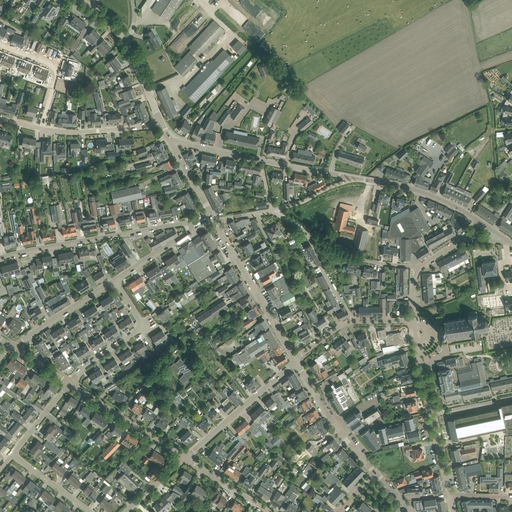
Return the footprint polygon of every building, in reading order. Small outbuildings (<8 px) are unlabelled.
[(182,0),(158,0),(152,9),(151,9),(168,21),(182,0)] [(263,36),(231,2),(225,8),(256,42),(263,36)] [(44,9),(39,16),(43,19),(45,17),(49,19),(51,16),(52,17),(53,16),(52,16),(55,12),(56,12),(59,7),(56,5),(54,7),(50,3),(45,10),(44,9)] [(36,14),(29,25),(32,27),(39,16),(36,14)] [(80,31),(83,28),(86,24),(75,16),(69,24),(80,31)] [(219,46),(215,42),(225,31),(214,20),(188,47),(200,58),(205,52),(208,56),(219,46)] [(2,28),(0,30),(0,38),(1,39),(3,36),(7,38),(12,29),(8,27),(6,30),(2,28)] [(73,52),(80,41),(87,30),(84,27),(81,32),(76,39),(74,38),(68,48),(73,52)] [(12,29),(7,38),(11,40),(10,43),(15,45),(19,36),(14,34),(16,31),(12,29)] [(88,34),(84,38),(92,46),(96,41),(95,41),(96,39),(100,35),(93,29),(90,33),(88,35),(88,34)] [(156,38),(154,35),(152,31),(145,34),(147,38),(145,40),(147,43),(148,42),(152,50),(153,49),(154,50),(156,48),(158,46),(154,39),(156,38)] [(19,36),(15,45),(20,47),(22,44),(25,45),(29,36),(24,34),(23,37),(19,36)] [(241,55),(249,47),(240,38),(232,46),(241,55)] [(104,39),(100,43),(97,45),(101,49),(98,51),(103,56),(106,54),(105,53),(111,47),(104,39)] [(92,53),(97,47),(94,44),(88,50),(85,53),(87,55),(90,52),(92,53)] [(82,56),(75,50),(70,56),(77,61),(82,56)] [(222,72),(234,60),(223,50),(212,62),(211,61),(208,64),(206,63),(205,65),(206,66),(185,88),(184,86),(181,89),(195,102),(223,72),(222,72)] [(183,76),(197,61),(188,53),(174,67),(183,76)] [(0,56),(0,65),(1,64),(6,66),(9,56),(4,55),(3,58),(0,56)] [(9,56),(6,66),(10,67),(9,71),(13,72),(16,63),(13,62),(14,58),(9,56)] [(115,70),(117,68),(121,65),(115,57),(109,61),(109,62),(105,65),(107,67),(111,65),(115,70)] [(64,63),(63,68),(73,71),(74,67),(77,68),(79,63),(69,60),(68,64),(64,63)] [(16,63),(13,72),(17,74),(18,71),(23,72),(26,63),(21,61),(20,64),(16,63)] [(26,63),(23,72),(27,74),(26,77),(30,79),(33,69),(30,68),(31,65),(26,63)] [(267,71),(264,63),(258,65),(261,73),(267,71)] [(33,69),(30,79),(34,80),(35,77),(40,79),(43,69),(38,67),(37,71),(33,69)] [(63,68),(61,73),(65,74),(64,78),(74,81),(75,76),(71,75),(73,71),(63,68)] [(43,69),(40,79),(44,80),(43,84),(48,86),(51,76),(47,74),(48,71),(43,69)] [(106,82),(111,78),(117,73),(115,71),(109,75),(104,79),(106,82)] [(125,86),(126,85),(131,83),(128,76),(122,78),(118,80),(119,83),(123,81),(125,86)] [(58,83),(56,89),(66,92),(68,82),(61,79),(60,84),(58,83)] [(173,99),(171,100),(165,87),(157,91),(169,118),(177,114),(173,105),(175,104),(173,99)] [(31,93),(32,90),(27,88),(26,92),(25,92),(23,99),(29,101),(31,93)] [(124,101),(131,98),(136,96),(133,89),(123,93),(119,94),(121,98),(123,98),(124,101)] [(98,92),(94,91),(96,102),(96,103),(98,111),(102,110),(104,110),(101,96),(99,97),(98,92)] [(211,92),(205,97),(209,101),(214,95),(211,92)] [(511,101),(507,99),(505,103),(504,106),(501,106),(500,111),(504,111),(511,113),(511,101)] [(14,115),(15,110),(17,105),(12,103),(11,106),(5,104),(3,112),(14,115)] [(130,103),(120,107),(124,117),(128,115),(126,108),(131,106),(130,103)] [(140,118),(135,120),(137,123),(141,121),(142,122),(149,120),(142,103),(138,104),(135,105),(137,110),(134,111),(135,114),(138,113),(140,118)] [(35,115),(37,107),(28,105),(27,109),(26,109),(24,115),(31,116),(31,114),(35,115)] [(188,105),(181,113),(185,117),(192,108),(188,105)] [(245,109),(240,105),(234,113),(240,116),(245,109)] [(278,110),(272,107),(265,119),(271,122),(278,110)] [(93,110),(86,111),(86,117),(88,117),(88,123),(92,123),(92,124),(100,123),(100,118),(100,117),(96,117),(96,113),(93,113),(93,110)] [(511,113),(504,111),(503,116),(503,119),(505,119),(506,125),(509,124),(510,125),(511,125),(511,124),(511,117),(511,118),(511,116),(511,113)] [(226,120),(230,115),(226,112),(222,117),(226,120)] [(119,113),(108,115),(108,113),(104,114),(105,119),(108,119),(109,123),(121,121),(119,113)] [(76,119),(75,119),(76,114),(69,114),(69,115),(65,114),(64,125),(75,126),(76,119)] [(128,115),(124,117),(126,122),(129,121),(130,123),(134,121),(131,114),(128,115)] [(309,117),(302,122),(306,128),(313,122),(309,117)] [(201,133),(201,134),(203,136),(204,133),(210,123),(211,120),(207,118),(202,127),(203,127),(203,128),(203,129),(201,133)] [(180,128),(187,132),(191,126),(187,124),(188,122),(185,120),(180,128)] [(204,141),(214,143),(215,135),(216,132),(212,131),(213,125),(210,123),(204,133),(205,134),(204,141)] [(203,129),(202,129),(202,127),(197,125),(194,130),(191,135),(199,139),(201,133),(203,129)] [(0,141),(10,144),(13,136),(5,134),(6,133),(0,131),(0,141)] [(226,131),(224,141),(256,148),(259,138),(247,136),(247,133),(240,131),(239,134),(226,131)] [(308,131),(305,136),(315,141),(318,135),(308,131)] [(368,153),(370,150),(356,141),(358,138),(354,135),(352,138),(349,142),(364,152),(364,151),(368,153)] [(27,151),(30,138),(23,137),(21,145),(25,146),(24,149),(24,150),(27,151)] [(30,138),(27,151),(30,151),(31,151),(31,147),(34,148),(36,140),(30,138)] [(126,139),(119,140),(119,144),(120,149),(124,148),(127,147),(134,147),(133,139),(126,139)] [(39,147),(39,148),(39,157),(39,162),(43,162),(43,154),(51,154),(51,151),(51,141),(46,140),(46,141),(43,141),(43,147),(39,147)] [(105,150),(108,150),(107,140),(96,141),(97,148),(95,149),(95,153),(101,152),(101,148),(104,148),(105,150)] [(268,146),(266,154),(285,158),(288,143),(283,142),(282,149),(268,146)] [(65,158),(65,155),(65,145),(62,145),(62,143),(57,143),(57,149),(54,149),(54,162),(59,162),(59,158),(65,158)] [(68,150),(68,155),(68,156),(76,155),(76,150),(80,150),(79,143),(71,144),(71,150),(68,150)] [(154,155),(165,149),(161,143),(155,146),(157,150),(150,153),(152,156),(154,155)] [(459,150),(451,143),(445,149),(448,152),(446,155),(450,159),(459,150)] [(293,152),(291,159),(305,163),(313,164),(315,157),(311,156),(312,152),(308,151),(310,146),(306,146),(305,150),(299,149),(298,150),(298,153),(293,152)] [(139,156),(147,153),(145,148),(137,151),(139,156)] [(169,157),(165,149),(154,155),(158,163),(169,157)] [(315,150),(314,152),(317,154),(317,155),(323,158),(326,153),(320,149),(318,152),(315,150)] [(397,156),(401,160),(409,153),(405,149),(397,156)] [(195,158),(196,158),(191,150),(183,155),(186,160),(188,159),(187,159),(189,157),(190,158),(191,157),(193,159),(195,158)] [(339,151),(337,159),(361,167),(365,158),(339,151)] [(207,164),(209,156),(202,154),(200,162),(207,164)] [(209,156),(207,164),(213,165),(212,167),(216,168),(217,166),(214,165),(216,157),(209,156)] [(424,156),(420,161),(424,164),(420,169),(425,172),(429,167),(430,167),(434,162),(424,156)] [(196,158),(195,158),(193,159),(191,157),(190,158),(189,157),(187,159),(188,159),(186,160),(189,167),(197,162),(195,158),(196,158)] [(224,167),(224,168),(232,170),(231,172),(235,173),(236,169),(233,168),(235,161),(226,159),(224,167)] [(165,171),(168,170),(174,167),(170,160),(164,163),(161,165),(165,171)] [(508,164),(505,160),(498,166),(499,172),(508,164)] [(145,163),(129,167),(130,172),(146,168),(145,163)] [(248,173),(249,166),(240,164),(239,170),(242,171),(242,174),(246,175),(246,173),(248,173)] [(256,173),(257,167),(249,166),(248,173),(252,174),(253,173),(256,173)] [(401,180),(403,173),(387,167),(385,175),(401,180)] [(206,168),(205,182),(212,183),(212,175),(220,175),(221,173),(225,174),(225,171),(224,171),(222,170),(217,170),(213,169),(206,168)] [(417,177),(414,185),(427,190),(430,182),(429,182),(430,180),(429,178),(424,176),(422,176),(425,172),(420,169),(418,172),(417,172),(414,177),(417,177)] [(177,188),(183,186),(176,172),(172,174),(170,174),(160,179),(162,184),(172,179),(175,186),(164,189),(165,194),(177,190),(177,188)] [(282,182),(283,173),(272,172),(272,175),(271,175),(271,178),(272,178),(271,180),(282,182)] [(442,181),(445,175),(441,172),(438,177),(438,179),(437,178),(433,186),(432,186),(430,191),(437,193),(438,189),(442,181)] [(447,184),(448,183),(452,175),(448,172),(443,182),(447,184)] [(295,173),(293,180),(303,182),(303,186),(307,186),(308,182),(305,181),(306,176),(295,173)] [(403,173),(401,180),(405,182),(405,181),(408,182),(410,175),(403,173)] [(51,187),(49,175),(40,177),(41,185),(47,184),(48,188),(51,187)] [(316,182),(308,186),(311,193),(315,191),(326,186),(323,181),(317,184),(316,182)] [(114,204),(118,203),(142,198),(139,185),(111,192),(114,204)] [(209,199),(216,196),(211,186),(204,189),(209,199)] [(446,186),(442,195),(451,199),(455,190),(446,186)] [(478,202),(486,193),(482,189),(474,199),(478,202)] [(459,203),(463,194),(455,190),(451,199),(459,203)] [(174,199),(174,200),(175,201),(176,201),(177,201),(177,202),(181,200),(184,204),(191,199),(187,192),(187,193),(181,196),(181,195),(179,196),(179,195),(175,197),(175,198),(174,199)] [(379,200),(377,200),(376,204),(374,203),(372,211),(374,211),(378,212),(381,201),(388,203),(390,195),(380,192),(379,200)] [(459,203),(467,207),(471,198),(463,194),(459,203)] [(209,199),(215,212),(222,209),(216,196),(209,199)] [(405,204),(407,198),(397,196),(397,199),(393,198),(392,207),(396,208),(397,205),(401,206),(402,203),(405,204)] [(184,204),(180,206),(184,213),(188,211),(195,206),(191,199),(184,204)] [(432,210),(435,203),(428,200),(426,206),(432,208),(431,209),(432,210)] [(162,217),(160,210),(159,210),(158,203),(151,205),(152,211),(148,212),(149,219),(157,218),(162,217)] [(335,228),(354,232),(355,228),(346,225),(349,213),(351,213),(352,206),(341,203),(335,228)] [(438,212),(441,205),(435,203),(432,210),(438,212)] [(62,227),(61,221),(62,221),(59,204),(54,205),(56,214),(57,222),(58,228),(62,228),(62,227)] [(479,204),(474,211),(493,224),(499,215),(495,212),(494,214),(479,204)] [(444,215),(447,208),(441,205),(438,212),(444,215)] [(176,206),(160,210),(162,217),(164,216),(164,217),(175,215),(174,212),(177,211),(176,206)] [(430,228),(418,207),(411,211),(409,208),(391,217),(389,231),(388,231),(387,238),(400,238),(409,238),(411,238),(421,233),(423,232),(430,228)] [(450,218),(453,211),(447,209),(447,208),(444,215),(444,216),(450,218)] [(137,222),(145,220),(143,214),(143,211),(136,212),(137,222)] [(460,233),(470,221),(464,216),(454,227),(460,233)] [(379,219),(368,217),(366,223),(377,226),(379,219)] [(511,226),(506,222),(508,219),(504,217),(502,220),(497,227),(508,233),(511,226)] [(83,220),(81,221),(83,228),(84,233),(90,231),(89,224),(88,221),(88,219),(83,220)] [(90,231),(97,230),(95,219),(88,221),(89,224),(90,231)] [(250,221),(249,219),(241,220),(235,223),(233,220),(229,223),(233,231),(244,225),(250,221)] [(253,219),(250,221),(255,230),(258,228),(256,224),(254,219),(253,219)] [(388,222),(379,220),(377,226),(386,229),(388,222)] [(335,222),(329,221),(328,224),(327,224),(326,228),(329,229),(330,226),(334,227),(335,222)] [(77,234),(75,225),(74,223),(68,224),(70,235),(77,234)] [(63,236),(70,235),(68,224),(68,227),(66,228),(65,227),(62,227),(62,228),(63,236)] [(276,224),(265,230),(271,241),(278,236),(276,234),(281,232),(276,224)] [(244,225),(233,231),(234,233),(238,239),(245,235),(245,234),(248,232),(247,230),(244,225)] [(34,229),(32,230),(32,226),(26,227),(28,235),(30,243),(36,242),(34,232),(34,229)] [(448,239),(456,234),(452,226),(444,230),(444,231),(448,239)] [(363,250),(368,231),(358,228),(354,248),(363,250)] [(163,235),(167,242),(178,235),(174,229),(172,230),(172,229),(169,230),(169,229),(168,229),(165,230),(167,233),(165,234),(164,231),(161,233),(161,235),(162,234),(163,235)] [(50,239),(48,231),(46,232),(45,230),(42,231),(43,240),(50,239)] [(248,240),(259,233),(257,230),(246,236),(248,240)] [(438,231),(436,232),(437,235),(441,242),(448,239),(444,231),(439,233),(438,231)] [(205,252),(216,246),(208,232),(201,236),(191,243),(189,242),(188,244),(187,245),(178,250),(184,259),(187,265),(206,253),(205,252)] [(161,236),(161,235),(161,233),(155,236),(157,239),(151,242),(149,237),(145,239),(148,244),(149,243),(153,249),(163,244),(160,237),(161,236)] [(9,235),(8,236),(10,247),(16,245),(16,243),(17,243),(16,239),(15,239),(14,234),(9,235)] [(30,243),(28,235),(25,236),(25,234),(21,235),(23,244),(30,243)] [(432,234),(430,235),(435,245),(441,242),(437,235),(433,236),(432,234)] [(430,249),(435,245),(430,235),(428,236),(429,239),(425,241),(430,249)] [(432,254),(429,249),(427,246),(421,236),(415,238),(415,237),(411,238),(409,238),(400,238),(400,240),(400,259),(411,260),(411,253),(415,253),(420,261),(432,254)] [(125,242),(120,245),(126,255),(131,251),(125,242)] [(250,242),(242,246),(247,255),(254,251),(255,252),(262,248),(260,244),(253,248),(250,242)] [(307,247),(304,248),(307,254),(305,256),(309,263),(312,261),(314,260),(313,257),(316,255),(310,245),(309,245),(307,246),(307,247)] [(393,255),(397,256),(398,249),(391,247),(390,249),(384,248),(383,256),(392,258),(393,255)] [(469,257),(464,248),(459,251),(464,260),(469,257)] [(90,259),(89,255),(93,254),(93,255),(97,255),(96,250),(92,251),(89,252),(88,249),(79,250),(80,257),(80,261),(90,259)] [(281,249),(273,253),(277,260),(284,255),(281,249)] [(66,253),(67,261),(71,261),(71,264),(78,262),(76,254),(73,255),(73,251),(66,253)] [(219,262),(224,260),(219,251),(214,254),(215,256),(210,259),(212,263),(218,260),(219,262)] [(459,251),(454,254),(459,263),(464,260),(459,251)] [(64,262),(67,261),(66,253),(58,254),(59,258),(56,258),(57,266),(64,265),(64,262)] [(190,269),(198,283),(216,271),(206,253),(187,265),(190,269)] [(115,257),(116,258),(111,261),(112,263),(111,263),(113,266),(114,265),(117,270),(129,262),(123,254),(120,256),(119,254),(115,257)] [(180,261),(178,258),(176,254),(170,258),(177,268),(179,267),(181,269),(184,267),(187,265),(184,259),(180,261)] [(453,266),(459,263),(454,254),(448,257),(453,266)] [(51,255),(42,257),(43,265),(53,263),(54,274),(59,273),(58,267),(57,268),(57,266),(56,258),(56,260),(52,260),(51,255)] [(265,264),(261,257),(260,257),(259,255),(252,260),(253,261),(251,262),(252,265),(254,268),(255,269),(265,264)] [(448,269),(453,266),(448,257),(443,260),(448,269)] [(177,268),(170,258),(168,259),(167,259),(165,260),(165,261),(165,262),(166,264),(167,264),(168,265),(164,268),(169,277),(174,274),(172,272),(177,268)] [(442,272),(448,269),(443,260),(438,263),(442,272)] [(21,274),(20,271),(17,262),(15,262),(15,261),(12,262),(16,276),(21,274)] [(497,273),(495,261),(482,262),(482,266),(477,266),(480,290),(486,289),(484,275),(497,273)] [(10,277),(16,276),(12,262),(8,263),(9,264),(6,265),(10,277)] [(275,273),(273,270),(277,268),(274,263),(268,266),(257,272),(258,272),(260,275),(259,275),(260,277),(264,284),(271,280),(269,277),(275,273)] [(356,273),(357,268),(358,265),(348,263),(347,266),(345,266),(344,266),(343,270),(344,271),(346,271),(345,272),(349,273),(349,271),(356,273)] [(10,277),(6,265),(4,266),(4,265),(0,266),(2,272),(0,273),(0,274),(2,280),(4,279),(3,276),(6,275),(7,278),(10,277)] [(169,277),(164,268),(160,270),(157,266),(152,269),(159,280),(161,278),(159,275),(162,274),(166,279),(169,277)] [(231,267),(227,270),(226,271),(223,267),(210,276),(206,279),(209,282),(221,275),(220,274),(225,271),(226,274),(218,280),(219,283),(223,281),(235,273),(231,267)] [(376,278),(377,272),(373,271),(373,268),(365,267),(363,277),(367,278),(367,275),(372,276),(372,277),(376,278)] [(399,281),(396,281),(396,284),(400,284),(407,284),(407,268),(400,268),(400,269),(399,269),(399,281)] [(78,272),(81,276),(84,274),(86,277),(90,275),(86,269),(84,270),(78,272)] [(156,281),(159,280),(152,269),(147,273),(151,280),(154,279),(156,281)] [(93,276),(97,283),(106,277),(102,271),(93,276)] [(229,289),(233,286),(232,283),(238,279),(235,273),(223,281),(224,282),(226,283),(230,280),(231,283),(227,286),(226,285),(215,292),(217,296),(218,296),(229,289)] [(423,281),(432,281),(435,280),(435,273),(422,274),(423,281)] [(68,287),(65,279),(63,276),(63,274),(59,275),(59,278),(60,278),(55,280),(56,283),(59,290),(64,287),(67,293),(70,291),(68,287)] [(169,277),(173,282),(175,285),(179,282),(174,274),(169,277)] [(322,274),(317,277),(324,291),(329,300),(334,309),(334,310),(340,307),(334,297),(329,288),(322,274)] [(141,276),(135,280),(140,288),(143,291),(145,290),(142,285),(145,283),(143,281),(141,276)] [(281,297),(291,291),(284,276),(273,283),(274,285),(267,290),(272,299),(280,295),(281,297)] [(33,286),(31,282),(30,280),(29,277),(25,280),(29,288),(33,286)] [(77,290),(78,289),(80,293),(91,287),(86,279),(76,286),(76,287),(75,287),(77,290)] [(153,284),(153,283),(150,279),(147,281),(153,290),(156,288),(153,284)] [(135,280),(129,284),(133,290),(132,290),(138,300),(141,297),(140,296),(142,295),(143,297),(145,295),(144,294),(143,292),(143,291),(140,288),(135,280)] [(374,286),(371,286),(371,289),(374,289),(380,289),(380,280),(374,281),(374,286)] [(229,289),(218,296),(222,294),(224,297),(233,292),(234,294),(238,291),(237,291),(244,286),(241,282),(233,286),(229,289)] [(45,296),(40,285),(35,288),(40,299),(45,296)] [(352,288),(352,290),(349,291),(349,285),(344,286),(344,291),(345,291),(346,296),(353,295),(353,296),(360,295),(359,287),(352,288)] [(13,286),(7,288),(9,295),(15,293),(13,287),(13,286)] [(231,296),(231,297),(232,300),(234,300),(243,294),(247,291),(244,286),(237,291),(238,291),(234,294),(231,296)] [(34,287),(31,288),(35,297),(38,303),(41,301),(38,296),(34,287)] [(278,309),(296,299),(291,291),(281,297),(280,295),(272,299),(278,309)] [(106,298),(110,305),(115,302),(118,307),(123,304),(117,295),(113,297),(111,295),(106,298)] [(173,300),(177,306),(178,306),(179,309),(182,307),(179,302),(183,300),(180,295),(173,300)] [(249,307),(254,303),(249,295),(244,299),(244,298),(240,300),(243,307),(247,304),(249,307)] [(56,298),(55,296),(47,301),(53,312),(61,307),(56,298)] [(59,297),(56,298),(61,307),(69,303),(64,296),(62,297),(60,299),(59,297)] [(491,309),(489,297),(483,298),(483,301),(482,301),(483,304),(484,307),(487,307),(487,309),(491,309)] [(105,309),(110,305),(106,298),(100,302),(105,309)] [(368,307),(368,298),(364,298),(364,307),(359,307),(359,316),(372,315),(372,307),(368,307)] [(297,306),(296,305),(298,303),(296,299),(278,309),(277,310),(278,312),(279,314),(280,314),(280,313),(283,317),(286,315),(288,315),(288,316),(293,313),(292,312),(296,310),(294,307),(296,306),(297,306)] [(372,307),(372,315),(383,315),(383,308),(386,308),(386,299),(380,299),(380,307),(372,307)] [(149,300),(145,303),(152,310),(156,307),(149,300)] [(172,310),(177,306),(173,300),(168,304),(172,310)] [(197,318),(191,322),(195,329),(228,307),(223,300),(209,309),(209,310),(196,318),(197,318)] [(327,306),(325,307),(328,313),(334,309),(329,300),(325,302),(327,306)] [(407,301),(401,301),(396,301),(396,308),(400,308),(400,310),(400,311),(407,311),(407,301)] [(44,314),(41,309),(37,303),(32,307),(39,318),(42,316),(42,315),(44,314)] [(15,309),(14,309),(16,306),(14,305),(8,313),(7,316),(7,314),(3,312),(2,313),(0,315),(0,325),(0,326),(5,318),(8,320),(10,317),(15,309)] [(89,309),(94,316),(99,312),(95,305),(89,309)] [(251,318),(260,313),(256,305),(250,309),(244,313),(246,315),(248,314),(251,318)] [(340,321),(349,316),(346,310),(344,306),(341,307),(343,311),(337,314),(340,321)] [(37,320),(39,318),(32,307),(31,307),(29,308),(29,309),(29,310),(28,311),(29,313),(34,320),(36,319),(37,320)] [(164,311),(158,315),(163,321),(171,315),(167,308),(164,311)] [(19,319),(14,316),(17,311),(15,309),(10,317),(12,318),(7,326),(12,329),(19,319)] [(88,319),(94,316),(89,309),(84,312),(88,319)] [(115,313),(113,311),(108,314),(106,310),(103,312),(107,318),(109,317),(111,316),(115,313)] [(318,327),(319,328),(328,323),(323,316),(318,319),(312,310),(307,313),(313,322),(315,321),(315,322),(315,323),(315,324),(315,325),(315,326),(316,327),(317,327),(318,327)] [(489,325),(490,325),(490,324),(489,324),(489,322),(490,321),(489,320),(488,321),(486,320),(487,318),(486,318),(485,319),(485,315),(484,315),(484,314),(484,315),(482,315),(481,315),(481,316),(479,316),(479,315),(479,316),(477,316),(477,315),(478,314),(477,314),(477,311),(468,313),(468,315),(468,316),(469,316),(469,317),(465,318),(465,317),(464,317),(464,318),(460,319),(460,317),(459,318),(459,319),(455,320),(455,318),(454,318),(454,320),(450,320),(450,319),(449,319),(449,320),(445,321),(445,320),(444,320),(444,321),(443,321),(443,322),(444,322),(445,325),(444,325),(444,326),(443,326),(442,325),(441,325),(440,327),(440,326),(439,326),(439,327),(438,327),(437,328),(438,329),(439,328),(439,333),(438,333),(438,334),(439,334),(440,334),(440,335),(441,335),(441,334),(445,333),(445,334),(446,334),(447,337),(446,337),(446,338),(447,338),(447,339),(448,339),(448,338),(452,337),(452,339),(453,338),(453,337),(457,337),(457,338),(458,338),(458,337),(462,336),(462,337),(463,337),(463,336),(467,335),(467,336),(468,336),(467,335),(472,334),(472,335),(471,336),(472,337),(472,336),(479,335),(480,336),(481,335),(480,334),(480,333),(481,333),(482,333),(484,332),(484,333),(485,333),(485,332),(486,332),(487,333),(487,332),(488,332),(488,328),(487,327),(489,325)] [(32,322),(28,317),(25,312),(23,314),(26,319),(29,324),(32,322)] [(99,324),(107,318),(103,312),(100,314),(102,318),(97,321),(99,324)] [(228,323),(237,317),(235,313),(225,319),(228,323)] [(79,316),(73,319),(77,326),(79,328),(82,326),(80,324),(83,323),(79,316)] [(308,321),(308,322),(305,316),(302,318),(305,323),(293,330),(296,337),(299,335),(302,341),(311,336),(307,330),(312,327),(308,321)] [(124,320),(129,327),(134,323),(130,317),(124,320)] [(123,318),(118,321),(119,324),(123,330),(129,327),(124,320),(123,318)] [(19,319),(12,329),(17,332),(19,329),(21,326),(23,327),(26,324),(23,322),(19,319)] [(72,330),(77,326),(73,319),(67,323),(72,330)] [(249,320),(238,327),(240,330),(251,323),(249,320)] [(255,331),(252,333),(255,338),(262,332),(263,331),(262,330),(268,327),(264,320),(260,322),(258,323),(260,326),(259,327),(255,330),(255,331)] [(84,333),(91,329),(87,323),(84,325),(86,328),(81,332),(83,334),(84,333)] [(57,330),(62,337),(67,333),(62,326),(57,330)] [(110,330),(114,336),(120,333),(115,326),(110,330)] [(107,331),(105,333),(109,340),(114,336),(110,330),(108,328),(106,329),(107,331)] [(274,347),(279,344),(272,333),(269,329),(262,333),(262,332),(255,338),(256,339),(245,346),(245,347),(232,355),(240,367),(249,362),(250,363),(257,358),(258,359),(263,355),(266,354),(265,353),(266,353),(274,347)] [(396,350),(393,334),(392,334),(393,335),(389,336),(388,335),(386,335),(385,329),(378,331),(379,339),(385,338),(387,346),(382,347),(383,352),(383,354),(396,350)] [(46,330),(44,332),(50,342),(53,341),(53,340),(49,335),(46,330)] [(52,333),(49,335),(53,340),(55,344),(58,343),(56,340),(57,340),(62,337),(57,330),(52,333)] [(157,334),(161,341),(167,337),(162,330),(157,334)] [(398,348),(397,345),(404,344),(403,343),(403,344),(402,339),(401,332),(393,334),(396,350),(398,349),(398,348)] [(361,343),(357,344),(364,355),(367,354),(364,346),(370,344),(370,343),(368,340),(366,333),(362,334),(362,333),(359,335),(358,336),(361,343)] [(101,336),(99,334),(94,337),(95,339),(100,346),(105,342),(101,336)] [(156,344),(161,341),(157,334),(152,337),(156,344)] [(210,336),(207,339),(214,348),(217,346),(210,336)] [(39,350),(46,345),(42,339),(41,340),(39,337),(35,340),(34,342),(35,344),(39,350)] [(351,345),(349,344),(346,340),(345,341),(343,338),(334,345),(338,350),(341,348),(344,351),(351,345)] [(75,339),(67,344),(69,347),(70,348),(73,346),(72,344),(73,343),(76,341),(75,339)] [(95,349),(100,346),(95,339),(90,343),(95,349)] [(76,341),(73,343),(78,350),(76,352),(80,359),(85,355),(81,349),(81,348),(76,341)] [(143,350),(147,348),(149,352),(152,350),(148,344),(145,346),(143,342),(138,345),(137,344),(134,346),(137,350),(135,352),(134,351),(136,355),(136,354),(137,356),(138,358),(141,356),(145,353),(143,350)] [(46,345),(39,350),(43,356),(50,351),(46,345)] [(81,348),(81,349),(85,355),(91,352),(86,345),(81,348)] [(278,346),(269,351),(272,357),(282,351),(278,346)] [(130,349),(124,353),(129,359),(131,363),(133,362),(131,358),(134,356),(135,358),(137,356),(136,354),(136,355),(134,351),(132,353),(130,349)] [(66,358),(68,356),(65,351),(55,357),(59,363),(66,358)] [(409,363),(406,352),(379,361),(381,368),(399,362),(400,365),(409,363)] [(123,363),(128,359),(124,353),(119,356),(123,363)] [(74,354),(69,357),(73,360),(74,362),(71,364),(73,367),(80,362),(74,354)] [(276,357),(273,359),(276,366),(287,360),(283,354),(276,357)] [(327,360),(325,357),(323,354),(315,360),(316,362),(310,366),(314,372),(320,368),(323,366),(321,363),(327,360)] [(261,364),(267,360),(263,355),(258,359),(261,364)] [(459,362),(459,361),(458,359),(458,357),(455,358),(455,357),(446,359),(446,361),(447,367),(457,365),(459,364),(459,362)] [(11,369),(16,361),(12,358),(6,366),(11,369)] [(66,358),(59,363),(63,369),(70,364),(66,358)] [(109,362),(114,369),(119,365),(115,359),(109,362)] [(174,363),(168,369),(174,374),(179,369),(184,374),(179,379),(183,382),(194,371),(180,359),(177,362),(178,363),(176,365),(174,363)] [(19,371),(23,365),(16,361),(11,369),(13,371),(15,368),(18,370),(19,371)] [(446,369),(447,367),(446,361),(438,363),(439,370),(446,369)] [(490,381),(486,382),(481,361),(471,363),(473,370),(458,373),(460,384),(457,385),(460,398),(463,397),(464,400),(491,394),(489,388),(491,387),(492,391),(511,386),(511,376),(507,378),(507,376),(500,377),(501,379),(494,380),(493,379),(490,379),(490,381)] [(108,372),(114,369),(109,362),(104,366),(108,372)] [(369,362),(362,367),(364,371),(371,366),(369,362)] [(122,365),(127,374),(135,369),(131,363),(126,367),(124,364),(122,365)] [(18,370),(14,376),(17,378),(19,375),(22,378),(26,372),(25,371),(27,368),(23,365),(19,371),(18,370)] [(216,372),(219,371),(219,374),(227,373),(226,365),(220,366),(220,367),(218,367),(218,369),(216,369),(216,372)] [(94,372),(99,379),(104,375),(100,368),(94,372)] [(329,374),(327,372),(325,368),(321,370),(320,368),(314,372),(317,378),(320,376),(322,378),(326,376),(328,379),(326,380),(335,375),(333,372),(329,374)] [(460,398),(457,385),(456,385),(456,384),(454,383),(453,383),(453,380),(454,378),(452,377),(450,368),(446,369),(439,370),(438,371),(443,391),(441,391),(442,396),(445,396),(446,401),(460,398)] [(396,377),(397,380),(401,379),(402,383),(412,381),(412,380),(413,379),(412,377),(411,377),(411,375),(410,374),(408,374),(407,371),(396,377)] [(94,382),(99,379),(94,372),(89,375),(94,382)] [(108,372),(106,374),(109,378),(111,381),(112,383),(115,382),(109,372),(108,372)] [(300,384),(301,384),(294,372),(287,376),(287,377),(280,382),(283,386),(289,381),(295,391),(298,390),(296,387),(300,384)] [(330,400),(352,387),(350,385),(351,385),(344,372),(338,375),(340,379),(346,376),(347,378),(345,379),(346,382),(336,388),(335,386),(335,385),(333,383),(331,384),(333,387),(334,389),(327,393),(330,398),(329,399),(330,400)] [(33,387),(40,377),(34,373),(27,383),(24,381),(20,388),(19,388),(16,393),(18,395),(19,395),(24,388),(27,384),(33,387)] [(28,401),(39,384),(42,386),(46,381),(40,377),(33,387),(25,399),(28,401)] [(20,388),(24,381),(21,378),(16,385),(19,388),(20,388)] [(242,381),(250,390),(252,388),(255,386),(254,386),(257,384),(252,378),(247,382),(245,379),(242,381)] [(141,382),(138,388),(142,390),(144,387),(145,385),(148,382),(144,379),(141,382)] [(231,380),(228,382),(234,391),(237,389),(231,380)] [(113,383),(105,388),(114,393),(111,397),(110,396),(123,404),(128,397),(124,394),(124,395),(118,392),(121,388),(116,384),(113,383)] [(57,389),(51,384),(44,394),(46,396),(49,392),(53,395),(57,389)] [(104,386),(102,384),(98,386),(95,385),(93,388),(99,392),(102,390),(101,388),(104,386)] [(292,396),(289,397),(291,401),(293,403),(294,403),(295,402),(301,399),(307,395),(303,387),(302,387),(300,384),(296,387),(298,390),(295,391),(290,394),(292,396)] [(414,387),(413,387),(412,384),(405,385),(400,387),(401,392),(400,392),(401,397),(414,394),(414,392),(415,392),(414,391),(415,390),(415,388),(414,388),(414,387)] [(334,406),(355,394),(352,387),(330,400),(330,401),(331,401),(334,406)] [(18,395),(16,393),(10,389),(7,393),(15,398),(18,395)] [(220,389),(217,391),(224,399),(226,396),(223,391),(222,392),(220,389)] [(233,391),(230,393),(228,390),(225,392),(236,405),(241,400),(235,394),(233,391)] [(212,392),(207,397),(211,401),(216,396),(212,392)] [(277,392),(273,395),(281,404),(285,401),(277,392)] [(139,393),(134,401),(135,402),(130,409),(138,414),(143,406),(137,403),(141,398),(143,400),(145,397),(139,393)] [(271,397),(265,402),(270,408),(271,408),(273,410),(277,407),(279,410),(283,407),(281,404),(273,395),(273,394),(270,397),(270,396),(271,397)] [(338,412),(342,410),(359,400),(355,394),(334,406),(338,412)] [(401,401),(400,401),(399,395),(393,397),(393,398),(390,399),(391,402),(394,402),(394,403),(392,403),(401,401)] [(66,401),(62,408),(66,410),(70,404),(74,407),(78,401),(71,396),(67,402),(66,401)] [(230,401),(227,398),(222,403),(224,406),(222,409),(227,413),(234,406),(230,401)] [(299,405),(297,406),(298,407),(300,411),(305,409),(306,411),(311,408),(310,406),(313,405),(309,398),(302,402),(302,403),(299,405)] [(285,401),(281,404),(283,407),(288,413),(294,408),(292,406),(295,404),(294,403),(293,403),(291,401),(289,402),(287,400),(285,401)] [(0,407),(5,412),(7,409),(13,401),(11,404),(8,402),(4,407),(0,404),(0,407)] [(19,418),(21,415),(14,410),(12,409),(16,404),(13,401),(7,409),(10,411),(12,412),(19,418)] [(408,408),(409,413),(418,411),(416,405),(417,405),(416,401),(403,404),(405,408),(408,408)] [(77,416),(79,412),(86,416),(91,409),(81,403),(76,410),(74,414),(77,416)] [(209,414),(214,419),(219,414),(215,409),(217,407),(213,403),(208,407),(212,411),(209,414)] [(511,432),(511,403),(499,406),(499,409),(492,410),(489,411),(448,420),(452,439),(504,429),(504,428),(506,428),(507,434),(511,432)] [(27,411),(32,416),(36,411),(31,406),(27,411)] [(147,408),(142,415),(145,417),(146,416),(151,419),(155,414),(156,415),(160,409),(157,406),(155,409),(153,412),(150,409),(147,408)] [(158,414),(162,417),(167,409),(163,406),(158,414)] [(270,415),(268,414),(261,406),(256,411),(261,416),(263,414),(267,418),(270,416),(277,423),(280,421),(272,413),(270,415)] [(24,409),(21,412),(24,415),(23,417),(27,420),(28,421),(32,416),(27,411),(24,409)] [(319,415),(315,409),(306,414),(310,423),(316,419),(315,418),(319,415)] [(378,409),(364,417),(360,412),(360,411),(357,413),(355,411),(345,418),(355,431),(365,424),(363,422),(366,420),(369,423),(381,415),(378,409)] [(108,420),(96,411),(91,419),(103,427),(108,420)] [(265,420),(261,416),(256,411),(250,416),(257,424),(258,423),(259,425),(265,420)] [(16,421),(19,418),(12,412),(10,415),(16,421)] [(207,419),(205,416),(202,414),(196,420),(198,422),(196,424),(202,430),(210,422),(207,419)] [(296,426),(299,424),(303,421),(299,416),(295,419),(292,422),(296,426)] [(178,423),(185,428),(187,425),(177,417),(174,422),(177,425),(178,423)] [(181,420),(192,428),(194,426),(183,417),(181,420)] [(414,417),(404,419),(405,422),(407,430),(416,428),(414,417)] [(160,418),(157,423),(156,425),(158,427),(159,426),(164,429),(163,430),(166,432),(171,425),(162,420),(163,419),(160,418)] [(85,427),(91,421),(88,419),(84,423),(82,425),(85,427)] [(315,424),(312,426),(315,429),(317,427),(318,427),(319,430),(320,432),(322,434),(328,430),(321,419),(315,423),(315,424)] [(253,429),(250,425),(246,420),(240,425),(245,430),(248,428),(250,430),(250,429),(254,434),(255,433),(258,436),(262,433),(256,427),(253,429)] [(13,421),(10,424),(13,426),(19,430),(23,425),(22,425),(17,421),(16,423),(13,421)] [(361,434),(373,450),(381,444),(380,443),(380,442),(381,442),(389,440),(389,438),(405,434),(404,431),(407,430),(405,422),(402,423),(403,424),(386,428),(386,426),(378,428),(379,431),(376,432),(374,429),(372,431),(371,431),(369,428),(361,434)] [(10,424),(8,428),(11,430),(9,432),(15,436),(19,430),(13,426),(10,424)] [(61,429),(59,427),(55,424),(53,427),(51,425),(47,430),(54,436),(58,431),(59,432),(61,429)] [(120,427),(119,428),(116,425),(111,432),(108,431),(106,435),(110,438),(113,432),(118,436),(122,430),(122,429),(120,427)] [(247,433),(245,430),(240,425),(235,429),(239,434),(236,436),(243,445),(246,442),(242,437),(247,433)] [(265,435),(268,432),(267,433),(258,425),(256,427),(262,433),(265,436),(265,435)] [(311,434),(316,431),(312,425),(307,428),(311,434)] [(74,434),(72,432),(69,430),(67,428),(64,431),(67,433),(66,434),(68,436),(69,435),(71,437),(74,434)] [(421,438),(419,429),(407,432),(409,441),(421,438)] [(54,436),(47,430),(43,435),(48,439),(50,437),(54,439),(55,437),(54,436)] [(101,430),(92,439),(95,442),(96,441),(101,436),(104,433),(101,430)] [(186,444),(194,436),(188,430),(180,438),(186,444)] [(268,432),(265,435),(270,440),(273,437),(268,432)] [(134,447),(138,440),(127,433),(123,440),(134,447)] [(276,436),(270,440),(274,445),(280,440),(276,436)] [(0,441),(6,446),(10,441),(5,437),(1,442),(0,441)] [(334,439),(325,447),(328,450),(331,447),(334,450),(339,445),(334,439)] [(59,453),(63,448),(62,448),(62,449),(60,447),(59,449),(48,440),(46,442),(59,453)] [(269,440),(266,443),(271,448),(274,445),(269,440)] [(38,441),(34,446),(43,453),(45,450),(42,448),(44,445),(38,441)] [(57,455),(59,453),(46,442),(44,444),(54,453),(55,453),(57,455)] [(216,445),(208,456),(213,460),(219,452),(220,452),(224,447),(225,445),(222,442),(219,446),(218,446),(216,445)] [(238,450),(231,458),(234,461),(241,453),(240,452),(246,447),(243,444),(238,450)] [(410,446),(409,444),(401,446),(403,454),(406,453),(407,455),(412,454),(414,460),(424,458),(423,454),(422,450),(419,450),(419,448),(412,450),(411,446),(410,446)] [(311,445),(306,449),(313,456),(318,451),(311,445)] [(48,465),(52,460),(34,446),(30,451),(38,457),(40,454),(46,459),(44,462),(48,465)] [(229,460),(238,450),(234,447),(225,457),(229,460)] [(463,456),(476,454),(475,447),(462,450),(463,456)] [(342,460),(348,455),(342,448),(336,453),(339,457),(336,459),(339,462),(342,460)] [(302,449),(296,455),(299,459),(306,452),(302,449)] [(450,450),(453,461),(460,459),(458,449),(450,450)] [(106,450),(101,454),(106,459),(110,454),(106,450)] [(149,458),(161,465),(165,458),(154,451),(149,458)] [(262,451),(256,457),(259,461),(266,455),(262,451)] [(219,452),(213,460),(218,464),(224,456),(220,452),(219,452)] [(320,460),(323,462),(330,456),(327,454),(320,460)] [(278,455),(270,466),(274,469),(278,463),(281,466),(285,460),(278,455)] [(354,467),(358,463),(351,455),(347,459),(354,467)] [(72,468),(78,461),(75,458),(74,460),(73,460),(69,466),(72,468)] [(56,472),(62,464),(57,460),(55,462),(51,468),(56,472)] [(74,470),(80,462),(78,461),(72,468),(74,470)] [(122,475),(117,479),(122,483),(118,487),(121,489),(124,486),(131,478),(127,475),(130,472),(125,467),(127,465),(123,461),(118,465),(120,467),(117,470),(122,475)] [(62,464),(56,472),(61,476),(65,470),(67,468),(64,466),(66,463),(64,462),(62,464)] [(330,471),(333,474),(342,464),(339,462),(338,464),(337,463),(330,471)] [(459,491),(468,489),(465,476),(482,472),(480,462),(463,466),(463,465),(454,467),(459,491)] [(229,464),(224,471),(230,475),(235,467),(237,465),(234,463),(231,466),(229,464)] [(314,470),(307,464),(303,470),(306,473),(307,471),(311,474),(314,470)] [(152,477),(158,469),(154,466),(148,475),(149,475),(147,477),(151,479),(152,477)] [(245,475),(251,469),(252,467),(250,466),(249,468),(246,466),(242,473),(245,475)] [(257,475),(261,477),(267,469),(264,466),(257,475)] [(350,489),(354,485),(365,473),(358,466),(343,482),(350,489)] [(235,467),(230,475),(236,478),(240,472),(237,470),(238,468),(235,467)] [(15,470),(15,471),(12,468),(4,477),(7,480),(11,475),(16,479),(20,474),(15,470)] [(87,481),(93,473),(94,471),(91,469),(89,471),(90,472),(85,479),(87,481)] [(412,479),(424,475),(424,478),(433,475),(432,469),(428,470),(427,469),(422,470),(422,471),(411,475),(412,479)] [(182,482),(187,485),(190,481),(188,480),(191,475),(184,470),(181,476),(178,480),(181,482),(182,482)] [(333,474),(330,471),(330,472),(331,472),(330,473),(327,470),(323,474),(326,477),(324,479),(330,485),(332,483),(333,484),(335,482),(336,482),(338,480),(333,474)] [(72,484),(78,476),(73,472),(71,474),(67,480),(72,484)] [(89,483),(96,475),(93,473),(87,481),(89,483)] [(16,479),(12,484),(14,485),(16,483),(20,485),(21,483),(25,478),(20,474),(16,479)] [(243,483),(250,487),(253,482),(255,479),(248,474),(244,477),(246,478),(243,483)] [(137,492),(142,487),(141,487),(134,481),(137,478),(134,475),(131,478),(124,486),(131,492),(130,492),(130,493),(134,489),(137,492)] [(81,482),(78,480),(80,478),(78,476),(72,484),(77,488),(81,482)] [(278,485),(283,478),(279,476),(274,483),(278,485)] [(394,481),(396,487),(407,484),(404,477),(394,481)] [(498,491),(498,483),(497,483),(497,478),(481,477),(481,485),(485,485),(485,483),(489,483),(489,491),(498,491)] [(262,495),(272,480),(270,478),(267,482),(269,484),(266,488),(260,485),(256,491),(262,495)] [(28,493),(35,484),(30,480),(26,486),(31,489),(28,492),(28,493)] [(272,492),(274,489),(271,487),(275,482),(272,480),(262,495),(267,499),(272,492)] [(305,482),(301,487),(306,491),(310,486),(305,482)] [(296,487),(297,486),(293,483),(293,484),(292,486),(292,485),(285,494),(289,497),(292,492),(296,487)] [(33,496),(36,493),(40,488),(35,484),(28,493),(33,496)] [(88,496),(96,486),(95,486),(94,488),(89,484),(83,491),(88,496)] [(104,492),(109,486),(106,484),(101,490),(104,492)] [(181,495),(184,491),(175,485),(172,489),(181,495)] [(200,488),(197,485),(191,494),(202,500),(206,493),(202,490),(202,491),(199,489),(200,488)] [(330,490),(333,493),(339,498),(341,496),(342,497),(345,493),(335,485),(333,487),(330,490)] [(3,496),(6,491),(9,488),(7,486),(4,490),(0,486),(0,493),(1,495),(3,496)] [(93,499),(97,494),(98,493),(96,491),(98,488),(96,486),(88,496),(93,499)] [(40,496),(43,498),(41,500),(44,502),(44,501),(50,494),(45,490),(40,496)] [(185,501),(190,493),(186,490),(180,498),(185,501)] [(339,498),(333,493),(330,490),(328,493),(325,496),(334,504),(339,498)] [(10,501),(15,496),(11,493),(10,494),(6,491),(3,496),(10,501)] [(277,491),(271,501),(278,505),(282,500),(282,499),(284,496),(277,491)] [(114,499),(117,496),(121,500),(123,497),(117,492),(110,500),(104,508),(109,511),(116,503),(113,500),(114,499)] [(154,505),(154,506),(159,511),(162,511),(171,504),(170,503),(172,501),(175,504),(180,496),(176,493),(173,492),(170,495),(168,492),(161,499),(162,500),(155,506),(154,505)] [(289,504),(285,510),(288,511),(293,511),(297,506),(293,503),(297,495),(292,492),(289,497),(292,499),(290,501),(289,504)] [(218,493),(213,501),(219,505),(218,506),(218,507),(220,508),(221,508),(222,507),(227,500),(221,496),(221,495),(218,493)] [(320,501),(324,503),(320,501),(322,497),(317,493),(314,497),(320,501)] [(48,506),(51,503),(55,498),(50,494),(44,501),(44,502),(48,506)] [(15,496),(10,501),(14,504),(19,499),(15,496)] [(110,500),(105,496),(103,498),(99,503),(104,508),(110,500)] [(30,506),(35,499),(33,497),(27,504),(30,506)] [(424,500),(414,501),(415,508),(417,511),(428,511),(427,509),(438,507),(438,511),(446,511),(445,504),(444,500),(437,501),(436,498),(424,500)] [(473,511),(472,507),(470,500),(462,502),(464,510),(468,509),(469,511),(473,511)] [(491,501),(491,500),(482,500),(482,507),(486,507),(486,511),(488,511),(492,511),(495,511),(496,507),(491,507),(491,506),(492,506),(492,505),(493,505),(493,501),(491,501)] [(50,509),(47,511),(59,511),(65,505),(60,501),(55,506),(52,511),(50,509)] [(230,507),(230,508),(234,511),(239,503),(235,501),(230,507)] [(324,503),(320,501),(317,507),(319,509),(321,507),(327,511),(328,510),(329,511),(331,508),(324,503)] [(358,511),(361,511),(367,505),(363,501),(361,503),(359,501),(353,507),(358,511)] [(235,511),(234,511),(238,511),(243,506),(239,503),(234,511),(235,511)]
